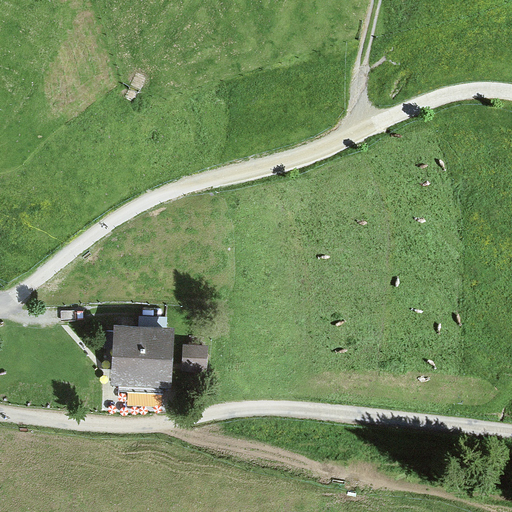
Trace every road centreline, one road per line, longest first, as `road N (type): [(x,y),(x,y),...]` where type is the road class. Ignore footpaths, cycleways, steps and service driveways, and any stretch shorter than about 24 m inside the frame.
road 1 (track): [(511,91),(453,92),(286,164),(164,192),(123,213),(0,306)]
road 2 (track): [(0,419),(144,429),(265,405),(511,431)]
road 3 (track): [(348,135),(375,0)]
